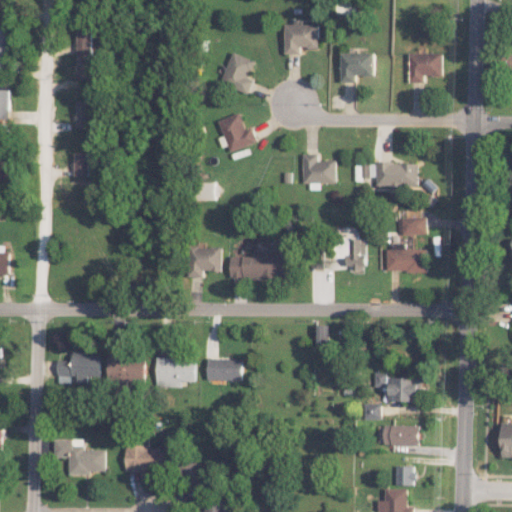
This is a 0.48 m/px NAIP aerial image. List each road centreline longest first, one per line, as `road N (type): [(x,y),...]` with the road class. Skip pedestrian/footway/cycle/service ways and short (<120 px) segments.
road 1 (residential): [(30,511),(48,0)]
road 2 (secondary): [(459,511),(476,0)]
road 3 (residential): [(0,307),(467,308)]
road 4 (residential): [(472,120),(320,118),(273,91)]
